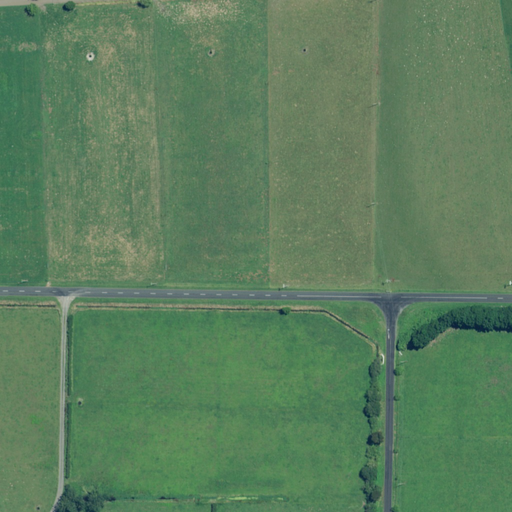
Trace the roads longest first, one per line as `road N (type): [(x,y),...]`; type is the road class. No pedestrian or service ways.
road 1 (unclassified): [(0,290),(392,297)]
road 2 (unclassified): [(386,511),(392,297)]
road 3 (unclassified): [(392,297),(511,299)]
